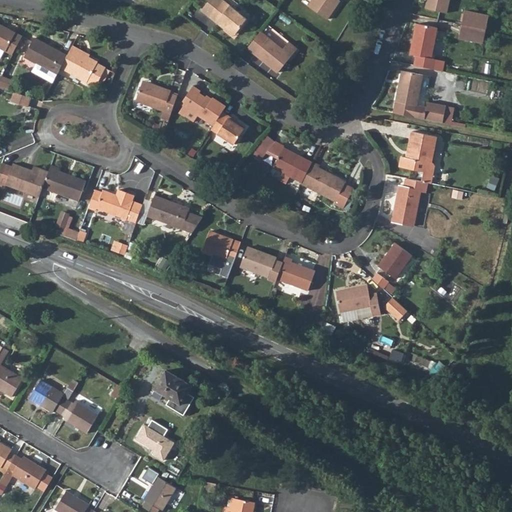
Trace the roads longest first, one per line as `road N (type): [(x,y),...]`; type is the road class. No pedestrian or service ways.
road 1 (tertiary): [(58,256),(511,458)]
road 2 (residential): [(123,138),(265,228),(319,248),(342,246),(356,237),(376,196),(376,173),(345,116)]
road 3 (track): [(239,387),(440,511)]
road 4 (residential): [(135,31),(191,50),(300,122),(345,116)]
road 5 (unclassified): [(58,256),(61,281),(239,387)]
road 6 (residential): [(105,115),(51,111),(47,139),(108,165),(120,162),(123,138)]
road 7 (residential): [(345,116),(370,90),(404,0)]
road 8 (residential): [(14,0),(135,31)]
road 9 (residential): [(108,465),(68,457),(0,415)]
